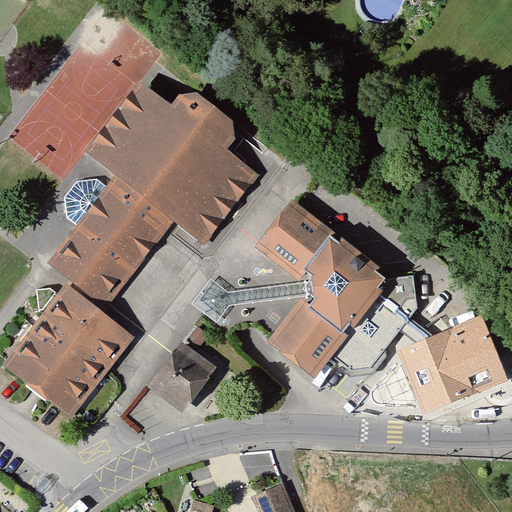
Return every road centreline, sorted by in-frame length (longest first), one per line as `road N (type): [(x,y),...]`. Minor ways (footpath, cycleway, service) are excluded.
road 1 (residential): [(511,435),(258,427),(146,457),(69,511)]
road 2 (unknown): [(309,428),(300,390),(201,305)]
